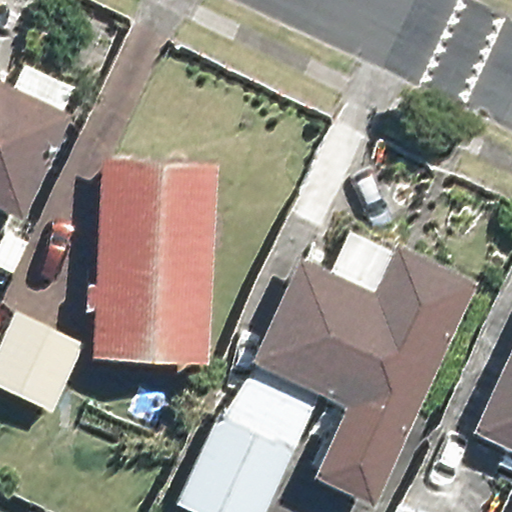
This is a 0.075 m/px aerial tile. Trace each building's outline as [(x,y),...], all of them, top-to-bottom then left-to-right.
[(0,78),(0,205),(22,217),(74,117),(0,78)] [(212,147),(87,144),(83,355),(208,357),(212,147)] [(405,241),(379,289),(304,249),(250,350),(338,396),(302,464),(365,498),(480,281),(405,241)] [(79,340),(9,309),(0,329),(0,397),(46,418),(79,340)] [(511,511),(511,331),(465,437),(511,457),(511,459),(489,511),(511,511)]
